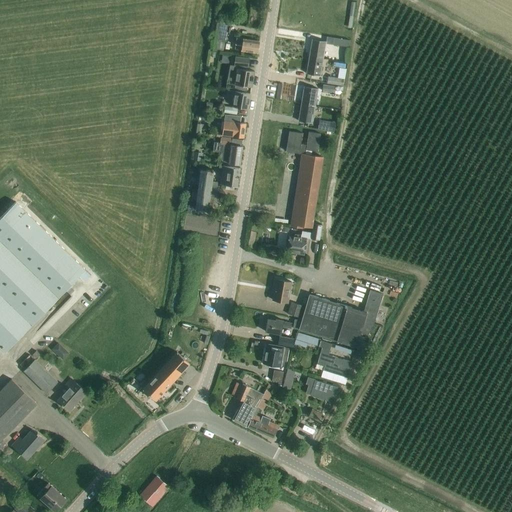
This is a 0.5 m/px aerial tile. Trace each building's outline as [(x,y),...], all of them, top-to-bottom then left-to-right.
[(223,51),(227,24),(217,22),(212,50),(223,51)] [(257,52),(259,41),(236,37),(234,49),(239,49),(240,45),(242,46),(241,50),(257,52)] [(349,46),(350,40),(335,37),(333,44),(349,46)] [(323,58),(326,41),(312,39),(309,56),(323,58)] [(249,67),(250,58),(235,56),(234,65),(249,67)] [(320,76),(323,58),(309,56),(306,73),(320,76)] [(244,69),(237,68),(234,84),(235,84),(234,88),(246,90),(247,86),(251,87),(254,70),(244,69)] [(343,85),(344,79),(328,76),(327,83),(343,85)] [(315,105),(318,88),(304,86),(301,103),(315,105)] [(248,108),(250,93),(228,89),(227,96),(233,97),(232,106),(248,108)] [(312,123),(315,105),(301,103),(298,120),(312,123)] [(243,137),(245,123),(240,122),(241,116),(224,114),(221,134),(243,137)] [(320,121),(319,128),(334,131),(336,123),(320,121)] [(306,145),(300,144),(302,132),(289,130),(285,151),(302,153),(300,163),(291,225),(301,227),(302,225),(311,226),(312,220),(313,220),(323,156),(311,154),(312,150),(318,151),(320,133),(308,132),(306,145)] [(240,164),(242,146),(231,144),(232,138),(221,136),(220,144),(224,144),(222,153),(220,153),(220,158),(221,159),(221,162),(240,164)] [(237,186),(239,168),(221,165),(218,184),(226,185),(225,188),(233,189),(234,186),(237,186)] [(215,197),(217,185),(211,184),(213,171),(199,169),(196,191),(192,191),(191,199),(193,200),(192,207),(212,210),(214,197),(215,197)] [(26,189),(32,195),(36,191),(30,185),(26,189)] [(0,347),(5,352),(85,270),(15,201),(0,216),(0,347)] [(318,240),(321,225),(314,224),(312,239),(318,240)] [(299,237),(300,234),(294,233),(293,236),(289,235),(286,251),(303,254),(305,238),(299,237)] [(287,302),(291,281),(274,278),(273,287),(275,287),(272,299),(287,302)] [(373,325),(382,294),(370,290),(364,311),(309,294),(298,328),(355,345),(360,330),(367,333),(373,325)] [(299,317),(303,305),(291,302),(288,313),(299,317)] [(284,320),(275,318),(275,320),(267,318),(265,331),(281,334),(283,326),(291,327),(292,322),(284,320)] [(216,342),(219,330),(213,329),(210,340),(216,342)] [(57,342),(61,351),(74,344),(69,336),(57,342)] [(279,336),(278,344),(293,346),(294,339),(279,336)] [(306,347),(309,339),(302,337),(299,345),(306,347)] [(347,377),(350,367),(348,366),(350,361),(328,354),(331,343),(321,340),(319,346),(322,347),(317,362),(324,364),(323,369),(347,377)] [(285,361),(287,347),(279,346),(269,344),(268,348),(266,348),(263,362),(273,364),(279,365),(280,360),(285,361)] [(155,401),(189,363),(176,351),(149,382),(142,389),(155,401)] [(46,393),(57,381),(34,359),(23,370),(46,393)] [(287,368),(282,386),(290,388),(295,370),(287,368)] [(280,382),(282,372),(273,370),(272,380),(280,382)] [(0,447),(5,442),(2,438),(36,403),(11,378),(0,389),(0,447)] [(69,410),(86,391),(71,379),(64,387),(67,389),(57,400),(69,410)] [(333,397),(337,386),(314,379),(310,394),(327,400),(329,396),(333,397)] [(246,426),(257,406),(263,394),(263,393),(251,387),(242,383),(236,398),(243,401),(238,410),(237,409),(232,419),(246,426)] [(263,394),(261,398),(267,401),(272,392),(266,389),(263,393),(263,394)] [(260,407),(257,406),(246,426),(273,437),(277,429),(278,424),(270,421),(269,421),(270,418),(262,415),(261,417),(256,415),(260,407)] [(320,422),(323,415),(312,409),(308,416),(320,422)] [(27,458),(43,439),(32,429),(22,439),(19,437),(12,445),(27,458)] [(156,475),(139,495),(147,501),(148,502),(152,506),(155,502),(169,486),(164,482),(156,475)] [(55,511),(66,499),(48,483),(37,494),(55,511)] [(20,511),(30,511),(33,509),(22,499),(14,507),(20,511)]
